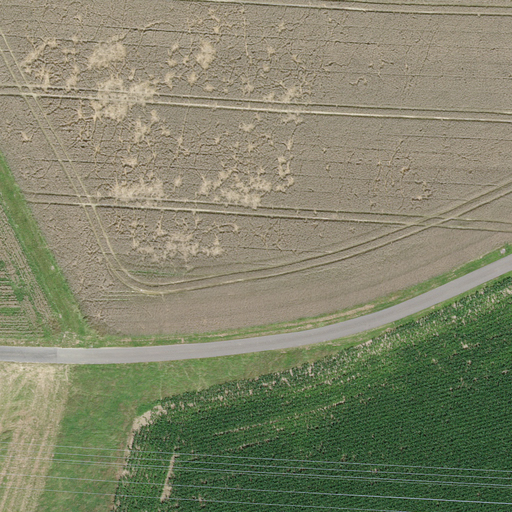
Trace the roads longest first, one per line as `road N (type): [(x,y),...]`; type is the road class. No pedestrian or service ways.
road 1 (track): [(511,261),(398,311),(323,333),(172,352),(0,353)]
road 2 (track): [(0,180),(85,355)]
